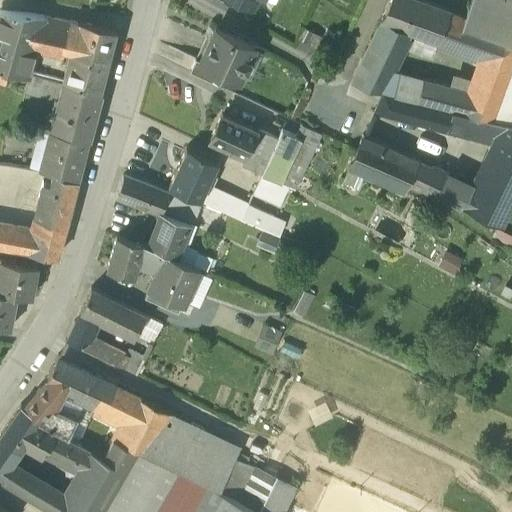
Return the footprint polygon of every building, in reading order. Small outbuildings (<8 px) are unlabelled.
[(234,0),(252,8),(255,0),(234,0)] [(449,12),(416,0),(391,0),(382,20),(401,29),(411,32),(438,42),(449,13),(449,12)] [(511,0),(470,0),(464,18),(449,13),(438,42),(480,59),(511,70),(511,68),(511,0)] [(35,14),(0,10),(0,68),(9,71),(27,77),(37,43),(63,49),(69,22),(35,14)] [(382,20),(352,82),(381,92),(387,80),(392,70),(411,32),(401,29),(382,20)] [(116,30),(79,21),(78,24),(69,21),(69,22),(63,49),(70,51),(62,81),(63,82),(100,92),(116,30)] [(254,47),(214,28),(199,62),(198,63),(227,76),(238,81),(254,47)] [(511,70),(480,59),(467,92),(460,111),(466,113),(493,120),(502,94),(511,70)] [(227,76),(198,63),(199,62),(195,60),(189,72),(222,87),(227,76)] [(9,71),(0,68),(0,82),(5,83),(9,71)] [(511,68),(511,70),(502,94),(511,96),(511,68)] [(419,88),(422,80),(392,70),(387,80),(419,88)] [(419,88),(387,80),(381,92),(382,92),(416,101),(419,88)] [(467,92),(422,80),(419,88),(416,101),(433,106),(445,109),(451,110),(451,109),(460,111),(467,92)] [(100,92),(63,82),(51,129),(87,139),(100,92)] [(416,101),(382,92),(373,111),(427,126),(430,116),(433,106),(416,101)] [(511,96),(502,94),(493,120),(502,122),(511,125),(511,96)] [(445,109),(433,106),(430,116),(442,119),(445,109)] [(430,116),(427,126),(459,134),(466,113),(460,111),(451,109),(451,110),(445,109),(442,119),(430,116)] [(263,131),(221,111),(208,139),(244,156),(253,138),(258,140),(263,131)] [(493,120),(466,113),(459,134),(491,143),(502,122),(493,120)] [(511,125),(502,122),(491,143),(470,186),(460,206),(497,224),(511,193),(511,125)] [(300,124),(294,135),(299,137),(291,156),(306,163),(321,133),(300,124)] [(51,129),(49,129),(38,169),(40,169),(53,172),(53,171),(77,179),(87,139),(51,129)] [(294,135),(281,129),(277,137),(261,173),(279,181),(291,156),(299,137),(294,135)] [(258,140),(253,138),(244,156),(241,163),(261,173),(277,137),(263,131),(258,140)] [(417,159),(363,135),(349,167),(403,191),(407,181),(417,160),(417,159)] [(216,161),(185,147),(167,186),(169,187),(187,194),(199,199),(207,182),(216,161)] [(291,156),(279,181),(291,187),(293,188),(306,163),(291,156)] [(470,186),(417,160),(407,181),(460,206),(470,186)] [(53,172),(51,182),(43,180),(38,198),(41,198),(36,217),(37,217),(65,227),(77,179),(53,171),(53,172)] [(279,181),(261,173),(255,186),(273,194),(279,181)] [(167,192),(123,175),(116,195),(160,212),(168,192),(167,192)] [(273,194),(255,186),(251,195),(282,209),(291,187),(279,181),(273,194)] [(215,206),(222,191),(207,182),(199,199),(200,199),(215,206)] [(187,194),(169,187),(167,192),(168,192),(160,212),(177,218),(187,194)] [(248,203),(222,191),(215,206),(240,218),(247,203),(248,203)] [(187,194),(177,218),(160,212),(147,244),(164,252),(175,256),(189,220),(191,221),(200,199),(199,199),(187,194)] [(265,212),(247,203),(240,218),(258,226),(265,212)] [(65,227),(37,217),(32,231),(60,243),(65,227)] [(0,223),(0,246),(56,257),(60,243),(32,231),(28,229),(0,223)] [(143,243),(116,235),(106,268),(133,276),(137,262),(143,243)] [(147,244),(143,243),(137,262),(156,269),(164,252),(147,244)] [(175,256),(164,252),(156,269),(148,287),(150,287),(150,286),(181,300),(181,301),(182,302),(197,267),(175,256)] [(438,264),(454,271),(459,260),(443,253),(438,264)] [(35,265),(0,258),(0,291),(16,294),(30,297),(35,265)] [(181,300),(150,286),(150,287),(148,287),(143,297),(177,312),(182,302),(181,301),(181,300)] [(144,314),(91,288),(80,310),(98,318),(133,336),(144,314)] [(0,291),(0,326),(10,328),(16,294),(0,291)] [(98,318),(80,310),(74,322),(92,330),(98,318)] [(144,314),(133,336),(155,347),(166,324),(144,314)] [(92,330),(74,322),(66,339),(83,348),(89,338),(92,330)] [(264,324),(254,344),(274,353),(284,333),(264,324)] [(124,355),(89,338),(83,348),(119,365),(124,355)] [(143,360),(126,351),(124,355),(119,365),(136,374),(143,360)] [(105,381),(57,357),(44,380),(45,381),(63,389),(94,403),(105,381)] [(45,381),(35,395),(33,393),(23,406),(38,418),(36,421),(53,431),(53,432),(66,439),(75,420),(76,417),(54,407),(63,389),(45,381)] [(94,403),(90,412),(118,426),(113,438),(136,449),(136,448),(187,472),(204,428),(105,381),(94,403)] [(53,431),(36,421),(38,418),(23,406),(21,404),(3,431),(22,442),(44,454),(46,452),(79,469),(90,450),(66,439),(53,432),(53,431)] [(113,438),(75,420),(66,439),(90,450),(103,457),(113,438)] [(238,445),(204,428),(187,472),(218,487),(233,456),(238,445)] [(22,442),(3,431),(0,435),(0,452),(13,459),(22,442)] [(103,457),(90,450),(79,469),(67,490),(101,509),(136,449),(113,438),(103,457)] [(193,511),(209,484),(136,449),(101,509),(99,511),(193,511)] [(13,459),(0,452),(0,476),(25,493),(34,477),(15,465),(13,461),(13,459)] [(259,468),(233,456),(218,487),(244,500),(253,480),(259,468)] [(269,488),(259,508),(266,511),(283,511),(296,485),(276,475),(269,488)] [(62,492),(34,477),(25,493),(24,494),(52,511),(99,511),(101,509),(67,490),(66,491),(62,492)] [(253,480),(244,500),(259,508),(269,488),(253,480)] [(259,511),(209,484),(193,511),(259,511)]
